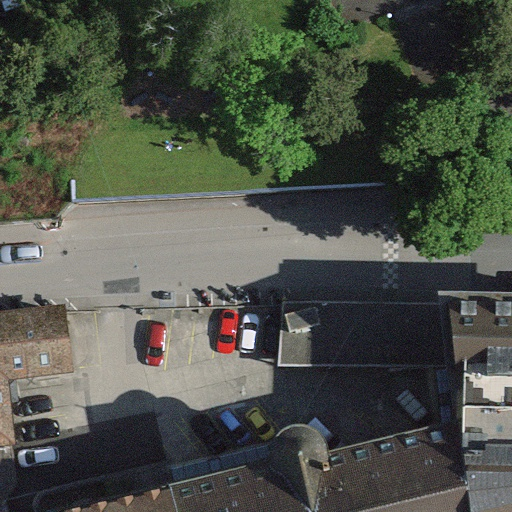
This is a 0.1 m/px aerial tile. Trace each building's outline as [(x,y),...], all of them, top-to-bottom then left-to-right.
[(511,292),(440,290),(440,303),(440,369),(441,423),(511,426),(511,292)] [(440,303),(282,304),(278,368),(440,369),(440,303)] [(0,447),(16,448),(11,393),(73,387),(65,311),(0,317),(0,447)] [(470,511),(468,484),(441,423),(328,450),(319,430),(307,426),(289,425),(274,439),(269,459),(170,484),(176,511),(470,511)] [(511,511),(511,426),(441,423),(468,484),(470,511),(511,511)] [(176,511),(170,484),(57,511),(176,511)]
